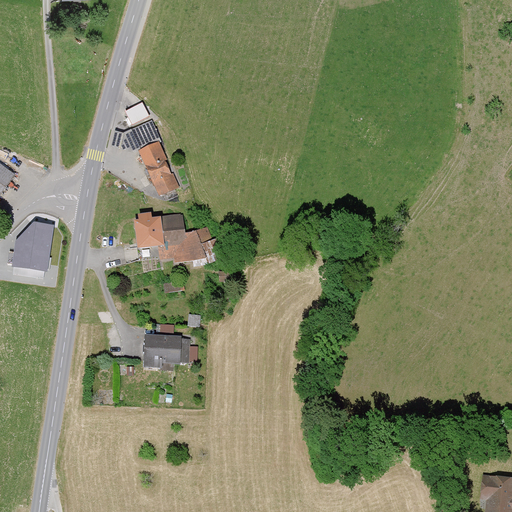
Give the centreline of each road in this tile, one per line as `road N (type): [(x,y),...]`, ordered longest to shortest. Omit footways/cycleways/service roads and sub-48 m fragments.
road 1 (secondary): [(38,511),(86,200)]
road 2 (secondary): [(86,200),(138,0)]
road 3 (residential): [(63,195),(48,0)]
